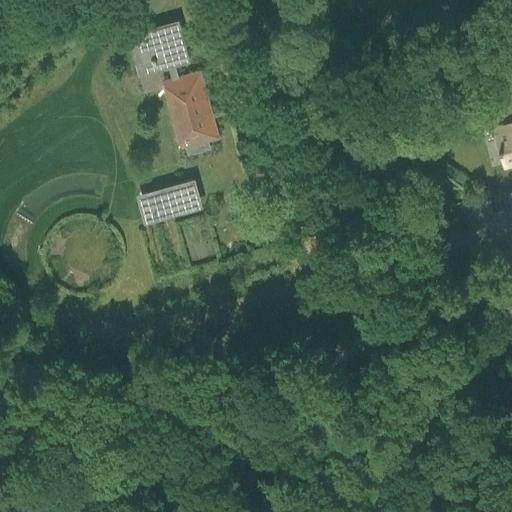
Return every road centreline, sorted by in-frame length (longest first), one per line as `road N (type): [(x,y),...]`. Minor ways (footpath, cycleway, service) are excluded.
road 1 (unclassified): [(511,329),(496,290),(346,137),(242,0)]
road 2 (track): [(346,137),(511,88)]
